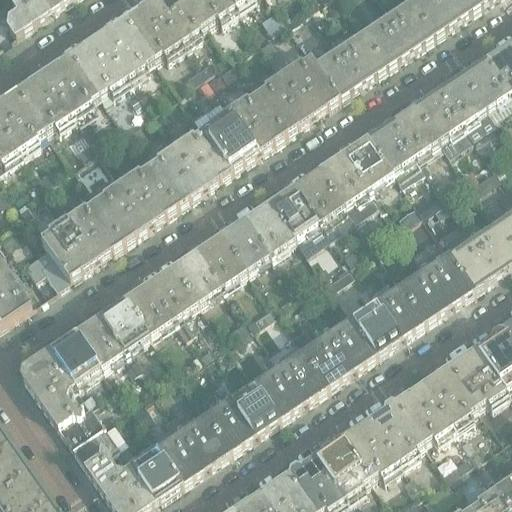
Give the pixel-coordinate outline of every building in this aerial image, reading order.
[(75,8),(69,0),(24,0),(17,5),(16,12),(22,23),(12,30),(11,39),(16,47),(36,34),(36,31),(40,29),(42,29),(58,19),(59,16),(62,14),(64,14),(75,8)] [(208,37),(182,0),(173,0),(168,4),(139,23),(126,31),(154,74),(163,69),(167,74),(175,68),(184,61),(202,49),(198,43),(208,37)] [(262,2),(260,0),(182,0),(208,37),(217,31),(221,37),(257,13),(253,7),(262,2)] [(482,17),(469,0),(435,0),(413,15),(435,48),(482,17)] [(507,0),(469,0),(482,17),(507,0)] [(310,15),(321,8),(317,1),(305,9),(310,15)] [(337,6),(327,13),(334,23),(344,17),(337,6)] [(0,26),(9,28),(11,12),(0,10),(0,26)] [(435,48),(413,15),(366,47),(388,80),(435,48)] [(288,34),(277,18),(263,27),(273,44),(288,34)] [(303,29),(291,37),(297,45),(309,38),(303,29)] [(154,74),(126,31),(114,40),(102,48),(85,59),(72,67),(100,107),(109,101),(113,107),(148,83),(145,80),(154,74)] [(288,72),(271,47),(261,54),(278,79),(288,72)] [(388,80),(366,47),(318,78),(340,112),(341,111),(388,80)] [(511,109),(511,57),(511,56),(462,88),(488,126),(511,109)] [(237,58),(230,62),(234,69),(242,65),(237,58)] [(234,69),(232,71),(236,77),(247,70),(243,63),(242,65),(234,69)] [(100,107),(72,67),(60,76),(43,87),(31,95),(19,103),(47,143),(55,138),(59,143),(95,119),(91,113),(100,107)] [(215,82),(207,70),(196,78),(204,90),(207,87),(215,82)] [(340,112),(318,78),(312,70),(301,78),(297,72),(282,82),(261,96),(265,101),(256,107),(284,149),(300,139),(299,138),(316,127),(328,119),(329,119),(340,112)] [(231,72),(220,79),(229,92),(241,84),(239,81),(236,77),(232,71),(231,72)] [(204,90),(196,78),(192,81),(200,92),(204,90)] [(215,82),(207,87),(215,100),(227,92),(219,80),(215,82)] [(204,90),(200,92),(209,104),(215,100),(207,87),(204,90)] [(488,126),(462,88),(416,119),(442,157),(488,126)] [(151,107),(143,95),(135,100),(136,101),(143,112),(151,107)] [(143,114),(143,112),(136,101),(129,106),(137,118),(143,114)] [(38,149),(47,143),(19,103),(6,111),(6,112),(0,115),(0,175),(2,174),(5,180),(42,155),(38,149)] [(284,149),(256,107),(247,113),(244,108),(227,119),(221,109),(195,127),(203,142),(201,143),(230,185),(246,175),(245,174),(274,155),(275,155),(284,149)] [(442,157),(416,119),(369,151),(394,188),(418,172),(421,177),(429,171),(426,167),(442,157)] [(161,120),(154,125),(158,131),(162,137),(170,132),(161,120)] [(154,125),(147,130),(151,136),(158,131),(154,125)] [(146,145),(138,133),(125,142),(133,154),(146,145)] [(230,185),(201,143),(192,149),(188,143),(171,154),(155,165),(154,163),(144,170),(150,177),(178,220),(192,211),(191,210),(204,202),(220,191),(221,191),(230,185)] [(98,160),(93,152),(91,150),(78,159),(85,169),(98,160)] [(394,188),(369,151),(349,164),(349,165),(348,164),(341,169),(320,183),(346,222),(347,221),(355,232),(379,216),(374,209),(371,205),(395,189),(394,188)] [(116,167),(107,154),(98,160),(107,173),(116,167)] [(502,176),(493,164),(486,168),(495,180),(500,177),(502,176)] [(178,220),(150,177),(140,184),(136,178),(119,189),(109,175),(100,181),(106,190),(99,196),(103,203),(102,204),(105,208),(96,214),(125,256),(138,247),(138,246),(167,227),(178,220)] [(53,189),(48,182),(40,188),(45,195),(53,189)] [(346,222),(320,183),(300,196),(300,197),(299,197),(295,200),(293,201),(293,202),(292,202),(271,216),(297,255),(346,222)] [(448,211),(452,209),(470,197),(462,185),(439,202),(446,213),(448,211)] [(59,202),(53,193),(46,198),(52,207),(59,202)] [(511,216),(511,206),(506,198),(498,204),(508,219),(511,216)] [(22,199),(12,206),(18,213),(27,206),(22,199)] [(0,212),(1,215),(12,207),(7,201),(0,206),(0,212)] [(380,205),(374,209),(379,216),(381,220),(387,216),(380,205)] [(457,216),(452,209),(448,211),(453,219),(457,216)] [(35,217),(29,210),(19,217),(25,225),(35,217)] [(453,219),(448,211),(446,213),(442,215),(447,223),(453,219)] [(125,256),(96,214),(87,220),(83,214),(47,238),(51,244),(42,251),(48,259),(55,270),(71,291),(84,283),(84,282),(113,263),(125,256)] [(398,244),(423,224),(416,214),(400,225),(402,229),(392,236),(398,244)] [(297,255),(271,216),(252,229),(251,229),(244,233),(244,234),(222,249),(248,287),(297,255)] [(511,227),(499,236),(511,254),(511,227)] [(511,277),(511,254),(499,236),(453,267),(476,301),(511,277)] [(339,249),(332,238),(327,242),(334,252),(339,249)] [(18,249),(12,240),(1,248),(6,257),(18,249)] [(334,252),(327,242),(321,246),(328,256),(334,252)] [(248,287),(222,249),(203,261),(203,262),(202,262),(196,266),(195,267),(174,281),(200,319),(248,287)] [(360,266),(354,257),(343,264),(349,273),(360,266)] [(8,270),(0,259),(0,290),(11,283),(4,273),(8,270)] [(71,291),(55,270),(48,259),(35,267),(43,278),(58,300),(71,291)] [(349,273),(343,264),(333,272),(338,280),(349,273)] [(476,302),(476,301),(453,267),(452,266),(403,299),(427,334),(447,321),(447,320),(448,320),(455,316),(455,315),(476,302)] [(423,276),(416,266),(410,270),(417,280),(423,276)] [(349,278),(328,292),(334,300),(354,286),(349,278)] [(0,338),(38,313),(30,303),(15,281),(11,283),(0,290),(0,338)] [(200,319),(174,281),(154,294),(147,298),(147,299),(127,312),(153,350),(200,319)] [(379,305),(372,295),(368,298),(374,308),(379,305)] [(374,308),(368,298),(362,302),(369,312),(374,308)] [(427,334),(403,299),(354,331),(378,367),(398,353),(398,352),(399,353),(406,348),(427,334)] [(280,323),(300,308),(295,301),(275,315),(280,323)] [(153,350),(127,312),(106,326),(106,327),(105,326),(98,331),(77,345),(104,383),(153,350)] [(253,340),(275,325),(269,316),(247,331),(253,340)] [(378,367),(354,331),(336,343),(322,323),(315,328),(325,342),(326,341),(330,347),(305,364),(329,399),(350,385),(351,385),(357,381),(357,380),(378,367)] [(325,342),(315,328),(308,333),(318,346),(325,342)] [(250,339),(243,330),(233,337),(240,346),(250,339)] [(511,335),(503,341),(505,344),(511,355),(511,335)] [(511,355),(505,344),(500,343),(494,347),(493,351),(467,369),(464,372),(463,371),(451,379),(479,421),(488,414),(492,419),(511,405),(511,355)] [(104,383),(77,345),(24,380),(23,387),(43,416),(64,402),(73,404),(104,383)] [(275,373),(267,361),(261,365),(269,377),(275,373)] [(329,399),(305,364),(256,396),(280,432),(301,418),(301,417),(302,418),(308,413),(309,413),(329,399)] [(144,377),(136,366),(130,370),(138,382),(144,377)] [(138,382),(130,370),(124,374),(132,385),(138,382)] [(479,421),(451,379),(439,388),(410,408),(410,407),(397,416),(424,457),(435,450),(438,454),(471,433),(468,428),(479,421)] [(232,402),(224,389),(218,393),(226,406),(232,402)] [(226,406),(218,393),(213,398),(221,410),(226,406)] [(280,432),(256,396),(207,429),(231,464),(252,450),(253,450),(260,446),(259,445),(260,445),(280,432)] [(121,408),(115,399),(104,407),(110,415),(121,408)] [(106,438),(92,417),(80,425),(70,412),(73,404),(64,402),(43,416),(74,460),(106,438)] [(154,408),(133,421),(142,436),(163,422),(154,408)] [(424,457),(397,416),(392,415),(387,419),(386,423),(356,443),(344,451),(371,493),(381,486),(384,490),(417,468),(414,464),(424,457)] [(183,434),(175,422),(169,427),(177,439),(183,434)] [(177,439),(169,427),(164,430),(172,442),(177,439)] [(231,464),(207,429),(181,446),(175,450),(158,462),(175,488),(181,498),(203,483),(204,482),(204,483),(211,478),(231,464)] [(108,467),(119,459),(120,458),(106,438),(74,460),(105,505),(125,492),(127,483),(118,482),(108,467)] [(482,467),(469,446),(461,451),(470,464),(476,471),(482,467)] [(0,498),(29,479),(7,448),(0,453),(0,498)] [(371,493),(344,451),(331,459),(332,460),(302,479),(301,479),(297,479),(291,482),(290,487),(306,511),(351,511),(364,504),(361,499),(371,493)] [(160,511),(181,498),(175,488),(158,462),(141,473),(128,453),(120,458),(119,459),(132,480),(154,511),(160,511)] [(447,490),(449,489),(462,481),(476,471),(470,464),(442,483),(447,490)] [(493,484),(482,467),(476,471),(481,478),(487,487),(493,484)] [(45,511),(50,509),(29,479),(0,498),(0,511),(45,511)] [(154,511),(132,480),(127,483),(125,492),(105,505),(109,511),(154,511)] [(420,495),(413,484),(408,488),(415,499),(420,495)] [(306,511),(290,487),(278,496),(253,511),(306,511)] [(511,511),(511,487),(511,488),(478,510),(479,511),(511,511)] [(415,499),(408,488),(404,491),(411,502),(415,499)] [(448,511),(459,505),(449,489),(447,490),(429,502),(431,505),(424,510),(425,511),(448,511)]
